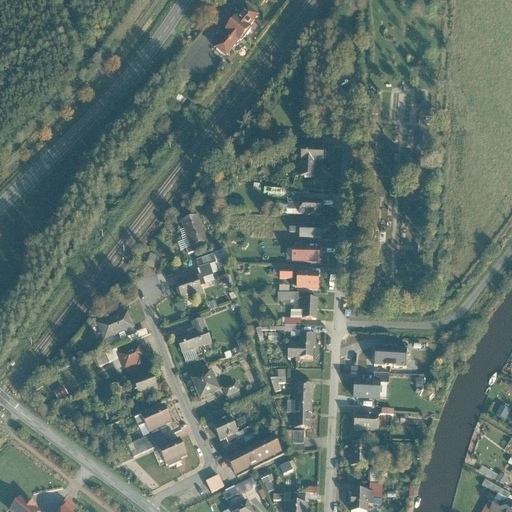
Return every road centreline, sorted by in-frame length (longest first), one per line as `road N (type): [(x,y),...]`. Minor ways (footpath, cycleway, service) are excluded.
road 1 (residential): [(327,511),(351,88)]
road 2 (tertiary): [(0,207),(118,91),(185,0)]
road 3 (residential): [(144,288),(210,467),(149,510)]
road 4 (tertiary): [(149,510),(0,397)]
